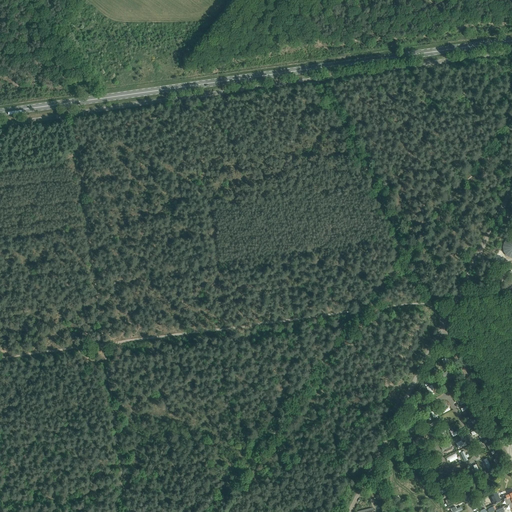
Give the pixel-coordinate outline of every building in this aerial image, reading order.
[(511,259),(511,237),(501,244),(506,253),(508,252),(511,259)] [(441,373),(444,379),(456,374),(453,368),(441,373)] [(450,409),(448,405),(441,409),(443,413),(450,409)] [(440,446),(442,451),(445,449),(446,451),(453,448),(450,442),(440,446)] [(459,456),(457,456),(456,453),(445,457),(447,461),(451,460),(452,463),(461,460),(459,456)] [(497,492),(490,495),(494,504),(501,501),(497,492)]
